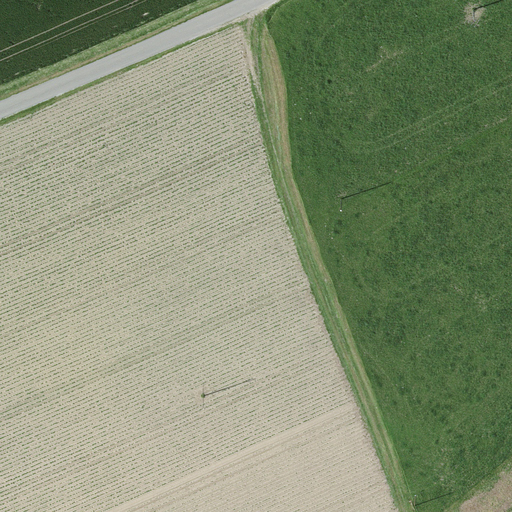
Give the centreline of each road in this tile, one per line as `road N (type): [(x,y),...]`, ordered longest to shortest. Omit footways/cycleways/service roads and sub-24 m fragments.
road 1 (track): [(256,0),(246,59),(267,170),(377,452)]
road 2 (unclassified): [(0,111),(253,0)]
